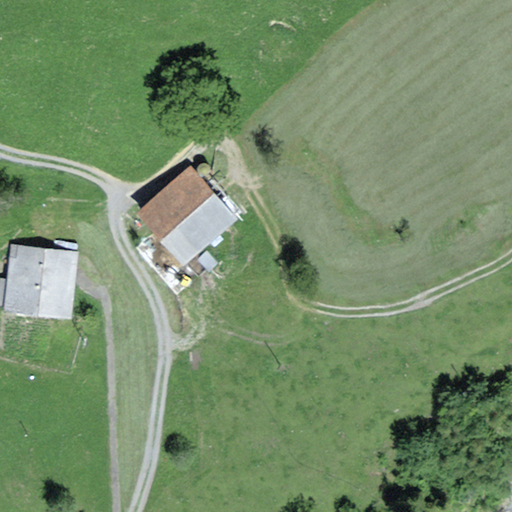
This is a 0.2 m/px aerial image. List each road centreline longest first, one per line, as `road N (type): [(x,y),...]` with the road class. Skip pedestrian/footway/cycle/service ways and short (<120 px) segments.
road 1 (track): [(114,188),(136,193),(204,145),(228,147),(278,241),(294,295),(323,309),(394,308),(511,255)]
road 2 (track): [(114,188),(121,240),(147,277),(165,345),(157,428),(134,511)]
road 3 (track): [(105,296),(118,511)]
